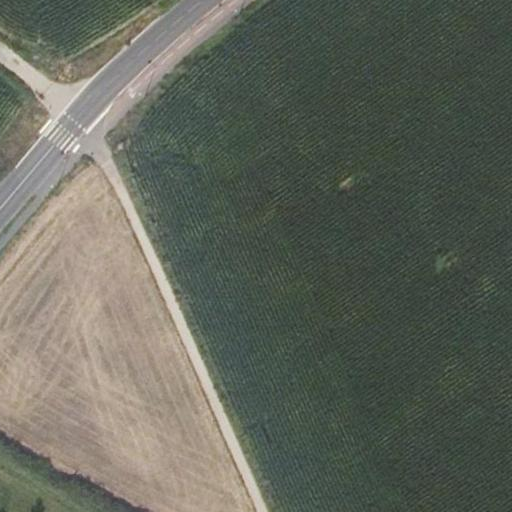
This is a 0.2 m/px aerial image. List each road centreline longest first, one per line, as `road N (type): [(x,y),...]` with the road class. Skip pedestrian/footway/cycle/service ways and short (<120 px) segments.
road 1 (track): [(265,511),(100,150),(79,117),(0,51)]
road 2 (tertiary): [(79,117),(210,0)]
road 3 (tertiary): [(79,117),(0,210)]
